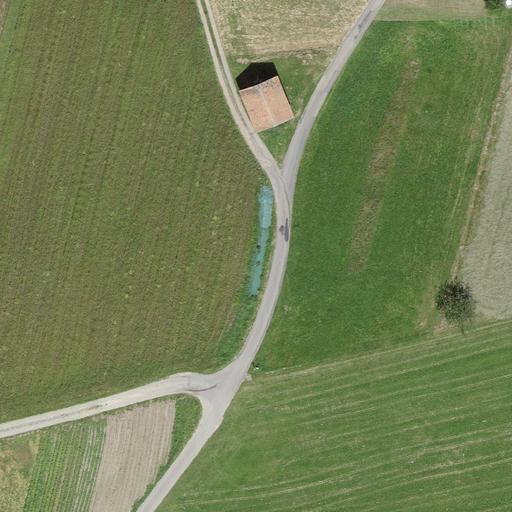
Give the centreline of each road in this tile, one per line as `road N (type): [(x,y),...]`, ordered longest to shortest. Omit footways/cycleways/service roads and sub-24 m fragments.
road 1 (track): [(225,386),(511,319)]
road 2 (track): [(0,429),(187,383),(225,386)]
road 3 (track): [(286,204),(241,117),(207,0)]
